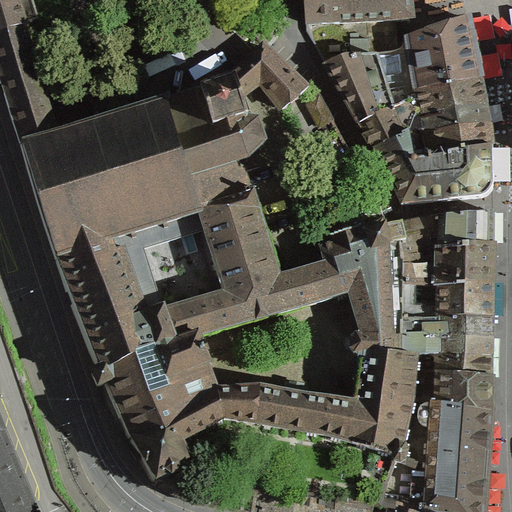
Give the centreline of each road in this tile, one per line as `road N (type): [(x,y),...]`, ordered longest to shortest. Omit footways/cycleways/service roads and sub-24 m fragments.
road 1 (residential): [(154,511),(118,482),(97,449),(0,156)]
road 2 (residential): [(47,492),(0,365)]
road 3 (residential): [(219,33),(154,68),(101,84)]
